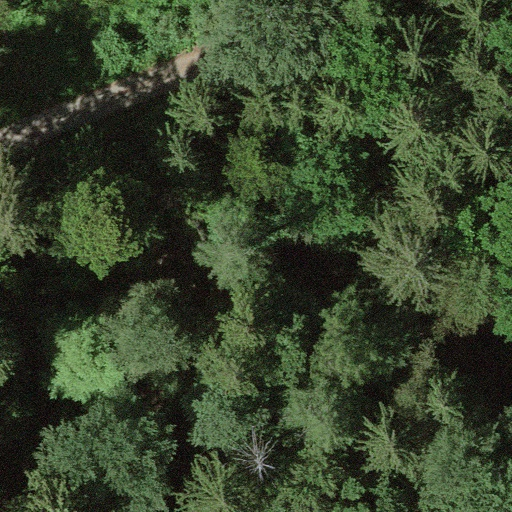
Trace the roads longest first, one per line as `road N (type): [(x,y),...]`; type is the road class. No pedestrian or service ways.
road 1 (track): [(511,360),(74,112)]
road 2 (track): [(0,141),(359,0)]
